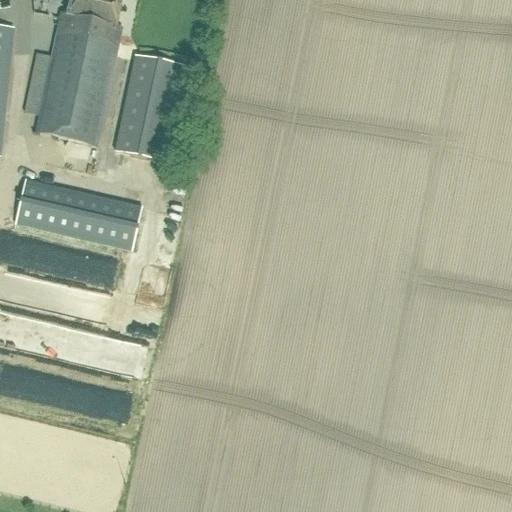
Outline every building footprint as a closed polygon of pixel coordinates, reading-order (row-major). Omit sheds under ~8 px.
[(34,135),(95,150),(121,31),(116,30),(122,0),(70,0),(66,18),(60,17),(34,135)] [(0,151),(13,31),(0,29),(0,151)] [(183,70),(135,59),(114,155),(162,165),(183,70)] [(14,227),(131,254),(141,211),(25,184),(14,227)] [(42,250),(0,251),(0,263),(19,263),(19,273),(43,272),(42,250)] [(126,349),(47,327),(44,338),(62,343),(61,347),(79,352),(81,344),(95,348),(90,367),(119,375),(126,349)] [(26,403),(96,418),(102,390),(32,375),(26,403)]
